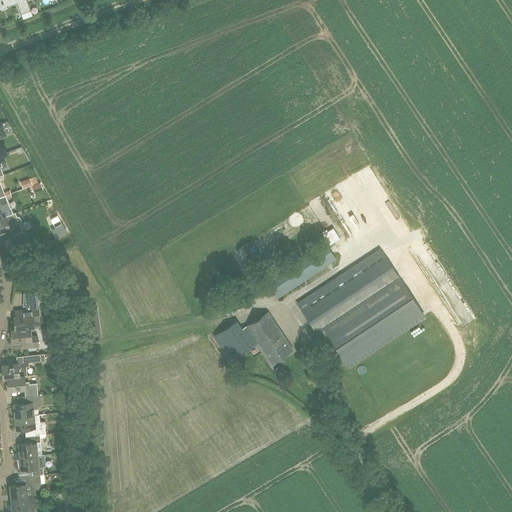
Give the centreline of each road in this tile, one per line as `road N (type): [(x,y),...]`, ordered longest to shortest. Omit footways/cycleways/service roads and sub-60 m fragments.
road 1 (unclassified): [(391,511),(328,415),(321,376),(281,313)]
road 2 (track): [(1,51),(137,0)]
